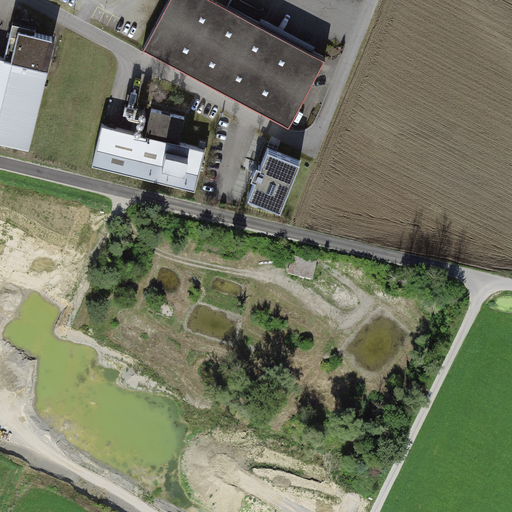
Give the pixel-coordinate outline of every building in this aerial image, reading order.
[(214,0),(173,0),(148,50),(296,127),(330,61),(214,0)] [(4,59),(0,57),(0,143),(30,150),(56,41),(34,36),(35,30),(13,25),(4,59)] [(138,109),(126,106),(124,114),(136,117),(138,109)] [(147,138),(104,127),(94,165),(198,192),(208,152),(181,145),(188,118),(154,109),(147,138)] [(298,165),(267,154),(250,201),(281,212),(298,165)] [(313,277),(318,255),(297,251),(292,273),(313,277)]
